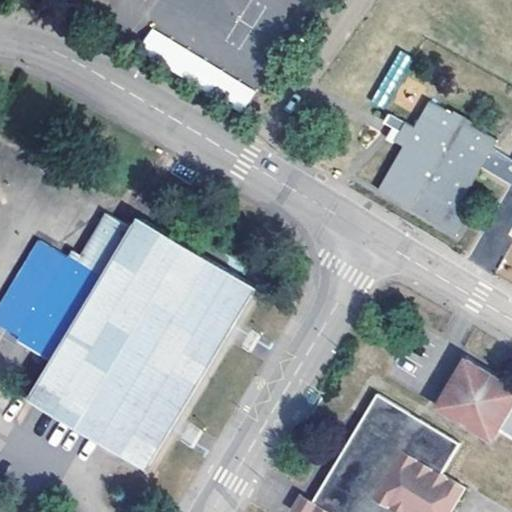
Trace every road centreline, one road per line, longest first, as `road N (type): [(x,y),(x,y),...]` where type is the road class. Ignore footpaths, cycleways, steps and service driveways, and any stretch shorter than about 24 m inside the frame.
road 1 (residential): [(375,238),(60,53),(0,35)]
road 2 (residential): [(210,511),(375,238)]
road 3 (residential): [(511,317),(375,238)]
